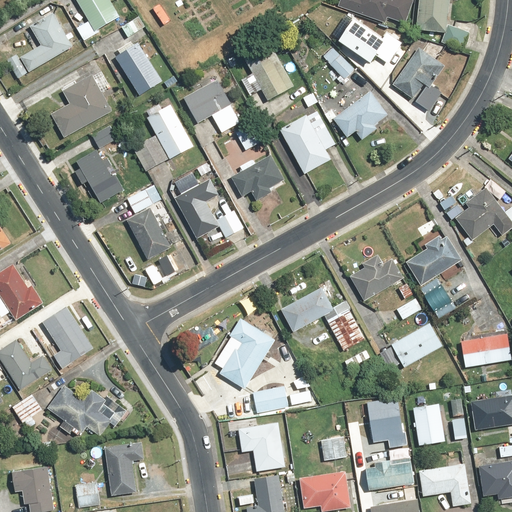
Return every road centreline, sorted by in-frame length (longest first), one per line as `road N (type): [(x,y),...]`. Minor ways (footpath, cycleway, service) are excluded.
road 1 (residential): [(132,331),(411,175),(484,89),(506,0)]
road 2 (residential): [(0,127),(132,331)]
road 3 (residential): [(132,331),(190,429),(206,511)]
